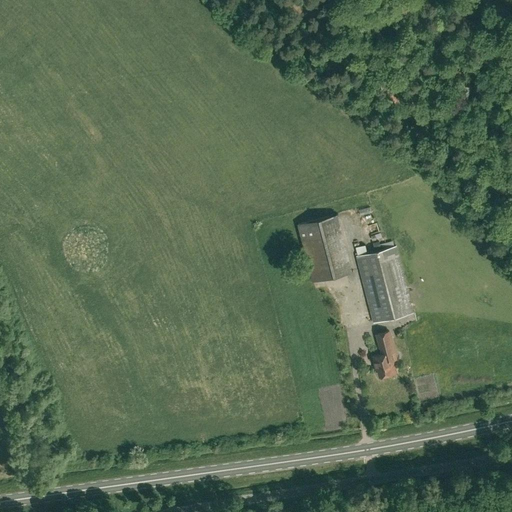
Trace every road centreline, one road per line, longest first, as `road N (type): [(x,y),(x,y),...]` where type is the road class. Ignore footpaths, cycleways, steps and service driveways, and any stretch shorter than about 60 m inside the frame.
road 1 (secondary): [(0,501),(315,458),(511,420)]
road 2 (unclassified): [(221,504),(511,455)]
